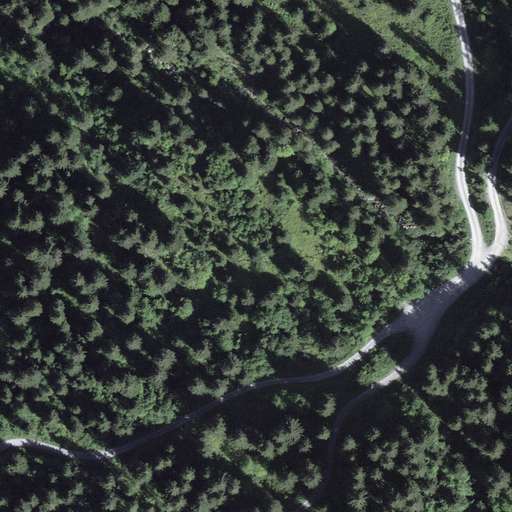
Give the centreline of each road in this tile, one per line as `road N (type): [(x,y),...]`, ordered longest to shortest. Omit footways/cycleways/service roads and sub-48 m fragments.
road 1 (track): [(299,511),(324,482),(346,411),(419,351),(420,310),(477,267),(461,180),(470,82),(455,0)]
road 2 (track): [(477,267),(503,233),(493,172),(511,119)]
